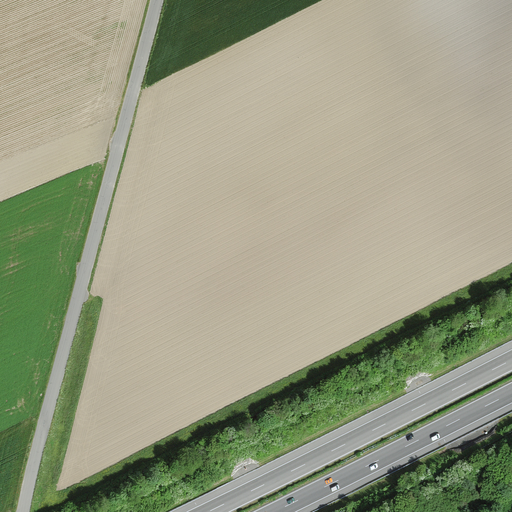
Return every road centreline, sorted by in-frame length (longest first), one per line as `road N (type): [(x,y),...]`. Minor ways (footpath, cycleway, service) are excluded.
road 1 (unclassified): [(157,0),(23,511)]
road 2 (motorway): [(511,359),(207,511)]
road 3 (motorway): [(274,511),(511,392)]
